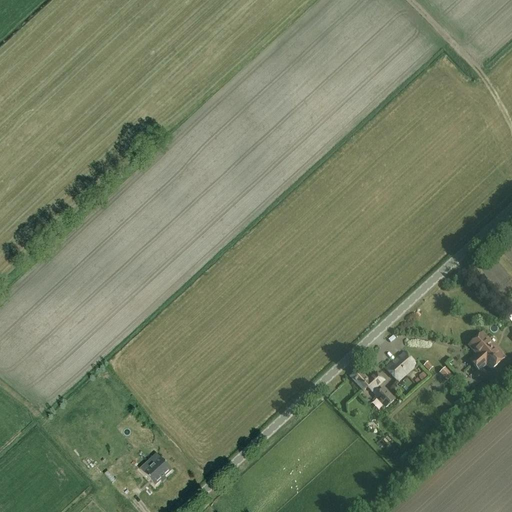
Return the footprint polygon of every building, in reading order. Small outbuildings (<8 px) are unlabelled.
[(483,333),(468,346),(476,354),(480,358),(472,365),(480,372),(483,369),(487,366),(491,371),(505,358),(483,333)] [(398,382),(416,365),(404,352),(386,369),(398,382)] [(433,366),(439,363),(434,355),(429,358),(433,366)] [(433,368),(428,362),(423,366),(428,372),(433,368)] [(380,392),(377,388),(384,382),(377,373),(368,381),(358,370),(350,377),(364,392),(367,389),(369,390),(372,393),(372,392),(376,396),(375,397),(385,409),(395,400),(385,388),(380,392)] [(143,467),(139,470),(147,479),(155,487),(163,479),(171,472),(165,465),(159,459),(155,463),(151,467),(149,465),(147,463),(143,467)]
